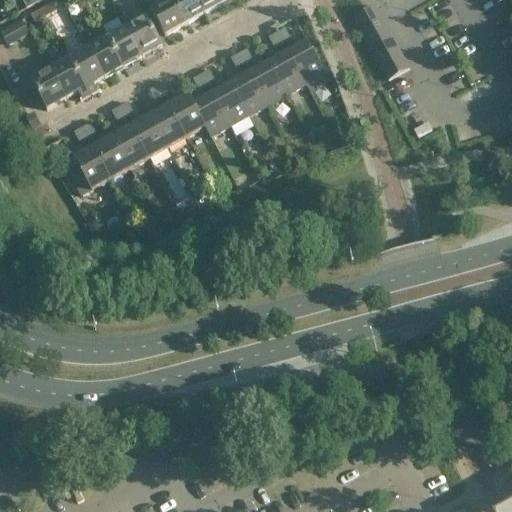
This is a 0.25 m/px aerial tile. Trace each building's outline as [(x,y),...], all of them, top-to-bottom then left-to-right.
[(38,4),(35,0),(27,0),(23,3),(27,10),(38,4)] [(185,27),(170,0),(143,0),(165,38),(185,27)] [(204,17),(194,0),(170,0),(185,27),(204,17)] [(223,6),(219,0),(194,0),(204,17),(223,6)] [(57,13),(53,5),(42,11),(46,19),(57,13)] [(360,30),(381,19),(375,8),(354,20),(360,30)] [(46,19),(42,11),(31,17),(35,25),(46,19)] [(163,49),(146,19),(126,30),(143,60),(163,49)] [(365,41),(386,29),(381,19),(360,30),(365,41)] [(25,23),(3,30),(7,42),(29,35),(25,23)] [(371,51),(392,40),(386,29),(365,41),(371,51)] [(143,60),(126,30),(107,40),(124,70),(143,60)] [(291,41),(285,31),(277,35),(283,46),(291,41)] [(283,46),(277,35),(269,40),(275,50),(283,46)] [(124,70),(107,40),(88,51),(105,81),(124,70)] [(377,62),(398,50),(392,40),(371,51),(377,62)] [(326,77),(307,44),(288,55),(306,88),(326,77)] [(383,72),(404,61),(398,50),(377,62),(383,72)] [(105,81),(88,51),(69,61),(90,99),(97,95),(93,87),(105,81)] [(253,62),(247,52),(239,56),(245,67),(253,62)] [(306,88),(288,55),(269,65),(287,99),(306,88)] [(245,67),(239,56),(231,61),(237,71),(245,67)] [(90,99),(69,61),(50,72),(67,102),(79,95),(83,103),(90,99)] [(389,83),(410,71),(404,61),(383,72),(389,83)] [(287,99),(269,65),(250,75),(268,109),(287,99)] [(67,102),(50,72),(30,83),(47,113),(67,102)] [(215,83),(210,73),(201,77),(207,88),(215,83)] [(268,109),(250,75),(231,86),(249,119),(268,109)] [(207,88),(201,77),(193,82),(199,92),(207,88)] [(172,94),(166,84),(158,88),(164,99),(172,94)] [(249,119),(231,86),(212,96),(230,130),(249,119)] [(164,99),(158,88),(150,93),(155,104),(164,99)] [(230,130),(212,96),(193,107),(206,131),(211,141),(230,130)] [(206,131),(193,107),(188,97),(169,108),(187,141),(206,131)] [(134,115),(128,105),(120,109),(126,120),(134,115)] [(187,141),(169,108),(150,118),(168,152),(187,141)] [(126,120),(120,109),(112,114),(118,124),(126,120)] [(168,152),(150,118),(131,129),(149,162),(168,152)] [(96,136),(91,126),(82,130),(88,141),(96,136)] [(149,162),(131,129),(112,139),(130,173),(149,162)] [(88,141),(82,130),(74,135),(80,145),(88,141)] [(130,173),(112,139),(93,149),(111,183),(130,173)] [(111,183),(93,149),(73,160),(92,194),(111,183)] [(511,511),(511,483),(509,485),(511,490),(511,508),(506,511),(464,511),(464,510),(460,511),(511,511)]
